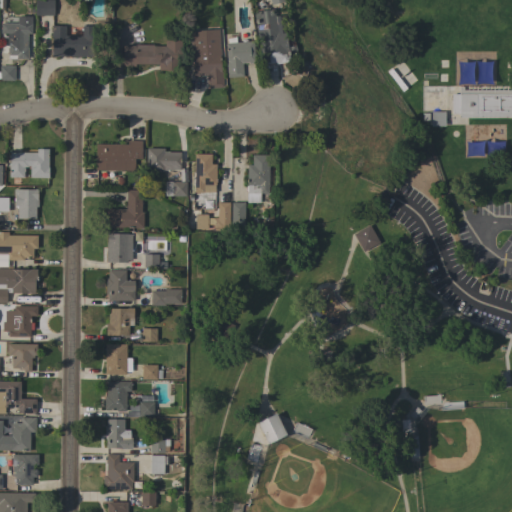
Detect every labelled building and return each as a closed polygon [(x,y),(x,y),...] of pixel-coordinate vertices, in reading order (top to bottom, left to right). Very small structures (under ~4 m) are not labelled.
[(53,0),(53,15),(34,15),(34,0),(53,0)] [(253,12),(272,9),(272,11),(274,10),(275,14),(274,14),(277,32),(284,31),(290,62),(278,64),(278,63),(261,66),(253,12)] [(7,58),(7,46),(6,46),(6,33),(0,33),(0,23),(17,23),(17,16),(31,17),(31,34),(26,34),(26,48),(27,48),(27,58),(7,58)] [(51,25),(65,25),(65,35),(81,35),(81,25),(92,25),(92,57),(50,57),(51,25)] [(190,56),(189,31),(218,29),(221,71),(222,87),(206,88),(205,75),(199,75),(199,76),(193,77),(191,56),(190,56)] [(164,40),(180,40),(180,70),(158,70),(158,64),(134,64),(134,66),(122,66),(122,46),(135,46),(135,44),(154,45),(154,46),(164,46),(164,40)] [(225,43),(252,41),(253,54),(254,54),(255,62),(254,62),(254,63),(247,63),(247,62),(241,63),(242,76),(227,77),(225,63),(226,63),(225,43)] [(0,65),(14,66),(13,80),(0,80),(0,65)] [(511,117),(458,117),(458,114),(451,114),(451,94),(458,94),(458,87),(463,87),(463,90),(511,90),(511,117)] [(444,111),(444,126),(430,126),(430,111),(444,111)] [(95,170),(95,144),(128,144),(128,140),(140,140),(140,158),(134,157),(134,170),(95,170)] [(146,148),(163,148),(163,152),(180,152),(179,170),(177,170),(176,175),(167,175),(167,173),(158,173),(158,170),(146,170),(146,148)] [(36,153),(36,149),(48,149),(47,168),(48,168),(48,177),(29,177),(29,166),(27,166),(27,167),(23,167),(23,177),(8,177),(9,166),(9,152),(36,153)] [(194,154),(211,154),(210,164),(215,164),(215,185),(203,184),(202,194),(195,193),(193,193),(194,154)] [(267,194),(266,193),(266,194),(263,194),(263,193),(259,193),(259,202),(246,202),(247,165),(251,165),(252,155),(268,155),(267,194)] [(186,182),(185,196),(164,196),(164,182),(186,182)] [(16,208),(15,208),(15,207),(14,207),(14,195),(13,195),(13,189),(32,189),(37,189),(37,198),(37,207),(35,207),(35,219),(16,218),(16,208)] [(105,228),(106,209),(126,210),(126,190),(141,190),(141,212),(142,212),(142,228),(105,228)] [(228,232),(214,232),(214,224),(208,224),(208,218),(217,218),(217,202),(229,202),(228,232)] [(244,232),(230,232),(231,202),(244,202),(244,232)] [(207,229),(195,229),(195,215),(193,215),(193,209),(199,209),(199,214),(207,214),(207,229)] [(368,225),(378,242),(362,252),(352,234),(368,225)] [(36,248),(32,248),(32,258),(23,258),(23,260),(7,260),(7,267),(0,267),(0,254),(7,255),(7,253),(0,253),(0,232),(7,232),(7,235),(37,235),(36,248)] [(106,243),(106,233),(109,233),(109,234),(127,234),(131,234),(131,260),(126,260),(126,262),(106,262),(106,243)] [(143,254),(157,254),(157,267),(143,267),(143,254)] [(0,269),(36,269),(36,286),(34,286),(34,293),(10,293),(10,288),(5,288),(5,284),(0,284),(0,269)] [(107,300),(107,294),(105,294),(105,278),(107,278),(107,270),(125,270),(124,280),(134,281),(133,301),(107,300)] [(180,289),(180,304),(165,304),(165,305),(150,305),(150,290),(163,291),(165,289),(180,289)] [(36,306),(36,317),(30,316),(29,322),(31,322),(31,326),(29,326),(29,337),(7,336),(7,331),(1,331),(1,322),(4,322),(4,310),(13,310),(13,306),(36,306)] [(110,335),(110,336),(105,336),(105,323),(108,323),(108,308),(126,308),(133,308),(132,325),(128,325),(128,335),(110,335)] [(141,328),(155,329),(155,342),(141,342),(141,328)] [(36,344),(36,355),(33,355),(33,358),(30,358),(30,372),(22,372),(22,370),(22,368),(11,368),(11,355),(6,355),(6,344),(36,344)] [(104,344),(126,344),(125,358),(131,358),(131,371),(125,371),(125,375),(103,374),(104,344)] [(141,364),(156,364),(156,370),(161,370),(161,379),(156,379),(156,380),(141,380),(141,364)] [(0,413),(0,381),(19,381),(19,399),(35,399),(35,413),(16,413),(16,407),(4,407),(4,414),(0,413)] [(130,381),(130,394),(126,394),(126,407),(125,407),(125,411),(116,411),(116,410),(103,409),(103,396),(105,396),(105,381),(130,381)] [(461,401),(461,409),(440,410),(439,408),(443,402),(461,401)] [(153,402),(152,416),(137,416),(137,417),(125,417),(126,411),(128,411),(128,405),(138,405),(138,402),(153,402)] [(285,435),(267,444),(256,422),(274,413),(285,435)] [(24,451),(24,450),(0,450),(0,420),(1,420),(1,435),(11,435),(11,423),(20,423),(20,417),(35,417),(35,432),(29,432),(29,451),(24,451)] [(105,436),(104,436),(104,426),(105,426),(106,419),(123,419),(123,431),(129,431),(129,437),(131,437),(131,449),(120,449),(120,448),(105,448),(105,436)] [(416,435),(416,436),(417,436),(418,457),(410,457),(409,440),(416,435)] [(149,453),(149,440),(163,440),(163,439),(169,439),(169,446),(168,446),(168,451),(164,451),(164,453),(149,453)] [(37,454),(37,465),(32,465),(32,469),(35,469),(35,477),(32,477),(32,485),(14,485),(14,476),(13,476),(13,473),(14,473),(14,471),(11,471),(11,454),(37,454)] [(132,482),(131,482),(131,489),(102,489),(102,475),(105,475),(105,454),(117,454),(117,462),(132,462),(132,482)] [(149,455),(163,455),(163,474),(149,474),(149,455)] [(140,491),(154,492),(154,505),(140,505),(140,491)] [(0,511),(0,492),(34,493),(34,502),(25,502),(25,511),(0,511)] [(106,511),(106,502),(126,502),(126,511),(106,511)]
